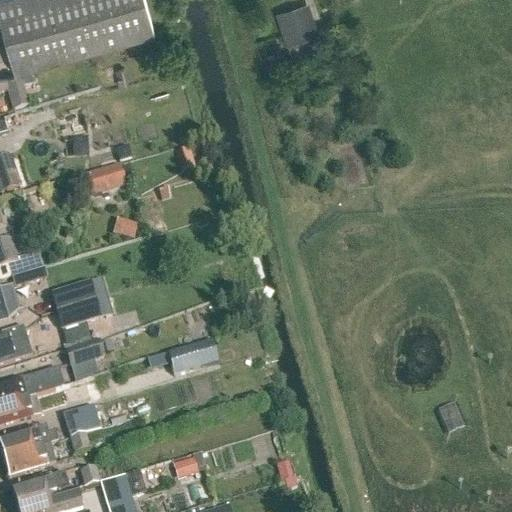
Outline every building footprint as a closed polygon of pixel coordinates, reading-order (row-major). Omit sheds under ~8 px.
[(0,0),(0,22),(15,73),(154,33),(144,0),(0,0)] [(276,13),(286,45),(319,34),(309,2),(276,13)] [(3,78),(8,94),(21,90),(16,74),(3,78)] [(3,78),(0,78),(0,96),(8,94),(3,78)] [(72,140),(73,160),(89,159),(87,140),(72,140)] [(117,159),(119,165),(132,162),(128,148),(121,150),(117,159)] [(176,156),(181,174),(196,170),(190,152),(176,156)] [(0,161),(0,196),(21,190),(11,158),(0,161)] [(114,169),(84,177),(90,199),(121,191),(114,169)] [(169,190),(158,193),(161,204),(172,201),(169,190)] [(118,221),(114,235),(134,241),(138,227),(118,221)] [(0,283),(27,275),(23,262),(22,259),(18,261),(11,240),(0,243),(0,283)] [(51,297),(62,333),(113,318),(102,282),(51,297)] [(0,368),(32,359),(23,329),(5,335),(0,336),(0,368)] [(213,343),(167,356),(174,379),(219,366),(213,343)] [(101,344),(65,353),(71,371),(106,361),(105,356),(102,346),(101,344)] [(110,344),(102,346),(105,356),(113,354),(110,344)] [(0,410),(35,400),(54,394),(62,392),(56,373),(20,383),(20,384),(0,389),(0,410)] [(0,431),(41,419),(35,400),(0,410),(0,431)] [(448,436),(464,430),(454,406),(438,413),(448,436)] [(62,418),(69,442),(86,437),(100,433),(93,409),(62,418)] [(0,442),(0,453),(3,462),(50,448),(57,446),(54,435),(47,438),(45,429),(0,442)] [(86,437),(69,442),(73,456),(90,451),(86,437)] [(50,448),(3,462),(8,481),(55,466),(50,448)] [(197,476),(193,462),(180,466),(184,480),(197,476)] [(288,464),(276,468),(281,485),(293,481),(288,464)] [(96,470),(79,475),(83,490),(100,486),(96,470)] [(100,486),(107,511),(132,503),(132,501),(146,497),(139,474),(125,478),(121,480),(110,483),(100,486)] [(11,492),(17,510),(69,495),(64,476),(11,492)] [(69,495),(17,510),(17,511),(78,511),(82,511),(76,493),(69,495)] [(134,511),(132,503),(107,511),(134,511)]
